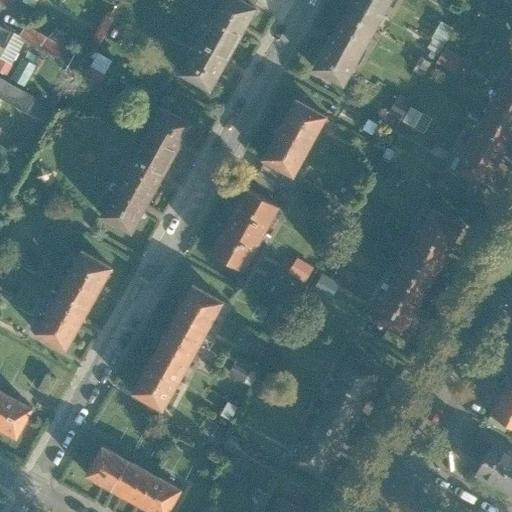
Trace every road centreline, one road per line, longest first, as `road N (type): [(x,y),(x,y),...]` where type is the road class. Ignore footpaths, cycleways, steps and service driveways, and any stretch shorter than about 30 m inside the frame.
road 1 (residential): [(32,491),(306,0)]
road 2 (residential): [(511,249),(392,465)]
